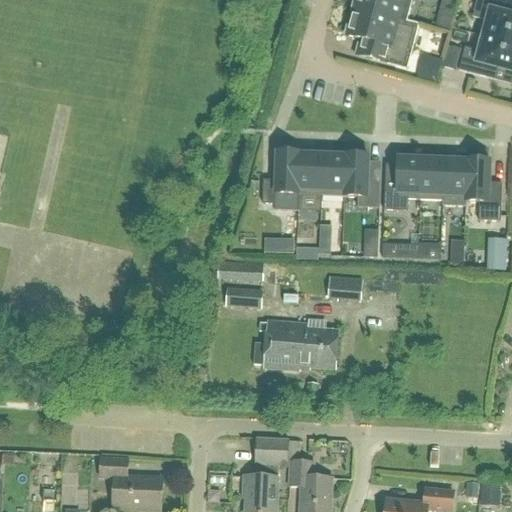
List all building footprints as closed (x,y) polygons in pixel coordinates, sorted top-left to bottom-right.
[(356,0),(353,11),(407,26),(407,24),(413,0),(356,0)] [(487,24),(483,39),(511,46),(511,18),(507,17),(511,1),(507,0),(478,0),(473,20),(487,24)] [(407,26),(353,11),(346,38),(361,42),(357,58),(395,68),(399,53),(404,54),(408,53),(412,50),(414,46),(419,27),(407,24),(407,26)] [(511,46),(483,39),(479,54),(465,50),(459,73),(491,82),(494,70),(511,74),(511,46)] [(263,183),(262,206),(284,207),(285,197),(299,198),(300,157),(277,156),(275,183),(263,183)] [(321,199),(323,158),(300,157),(299,198),(321,199)] [(344,200),(346,159),(323,158),(321,199),(344,200)] [(346,159),(344,200),(348,200),(358,200),(357,210),(379,211),(380,187),(368,186),(369,160),(346,159)] [(420,203),(422,162),(398,161),(397,190),(385,189),(384,213),(408,214),(408,202),(416,202),(420,203)] [(443,204),(444,163),(422,162),(420,203),(442,204),(443,204)] [(466,204),(467,164),(444,163),(443,204),(442,204),(442,208),(466,209),(466,204)] [(490,191),(491,165),(467,164),(466,204),(477,205),(479,205),(478,223),(500,224),(502,185),(501,185),(500,192),(490,191)] [(359,288),(331,290),(332,305),(360,303),(359,288)] [(263,294),(227,291),(226,309),(262,312),(263,294)] [(300,375),(300,371),(335,374),(339,335),(308,332),(308,328),(267,325),(263,372),(300,375)] [(105,436),(105,447),(128,447),(128,436),(105,436)] [(276,511),(278,481),(278,469),(288,469),(289,443),(256,441),(255,467),(256,467),(255,480),(245,479),(244,493),(247,493),(245,511),(276,511)] [(128,464),(101,463),(100,480),(115,481),(113,511),(127,511),(160,511),(162,482),(128,480),(128,464)] [(301,490),(300,511),(330,511),(332,481),(313,480),(314,466),(290,464),(289,490),(301,490)] [(386,503),(385,511),(451,511),(454,495),(426,492),(424,506),(386,503)]
